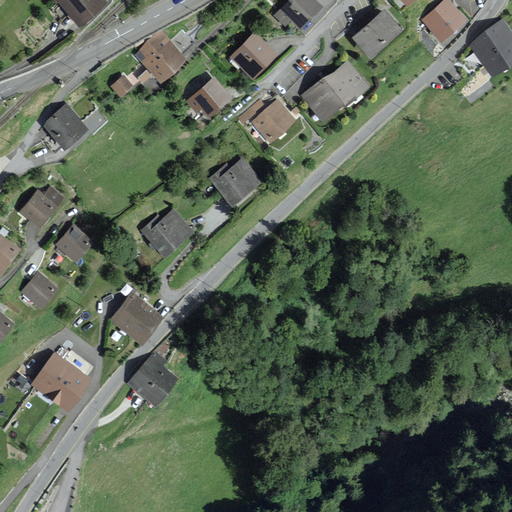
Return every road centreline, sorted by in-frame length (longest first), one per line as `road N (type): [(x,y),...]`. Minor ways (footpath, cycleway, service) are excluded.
road 1 (tertiary): [(497,0),(163,330),(85,421),(25,511)]
road 2 (residential): [(0,183),(95,50)]
road 3 (residential): [(237,90),(267,82),(351,0)]
